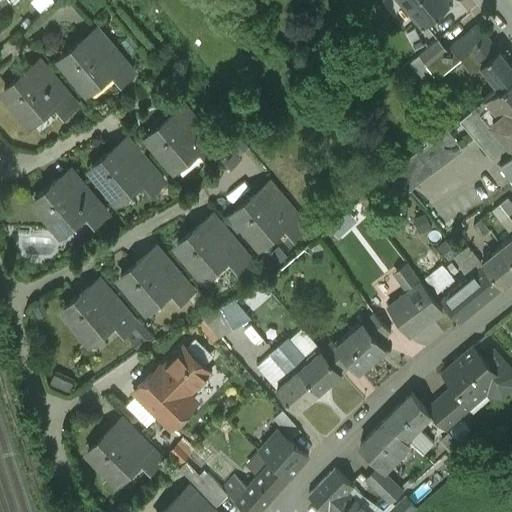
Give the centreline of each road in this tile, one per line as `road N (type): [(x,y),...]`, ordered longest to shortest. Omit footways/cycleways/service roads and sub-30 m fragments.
road 1 (residential): [(511,283),(407,368),(289,491)]
road 2 (residential): [(85,511),(0,250)]
